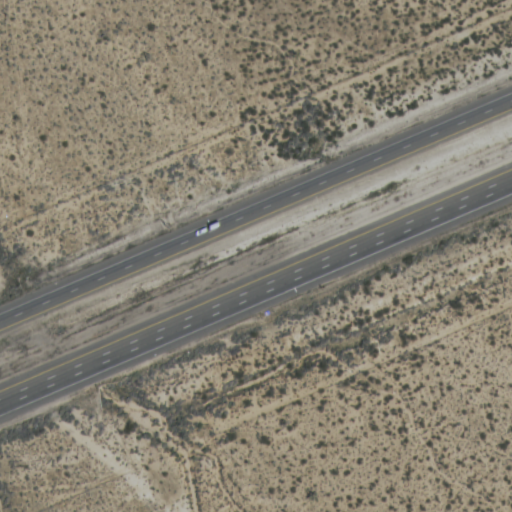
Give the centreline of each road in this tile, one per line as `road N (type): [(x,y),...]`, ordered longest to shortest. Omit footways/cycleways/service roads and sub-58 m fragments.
road 1 (motorway): [(0,400),(511,177)]
road 2 (motorway): [(511,98),(0,321)]
